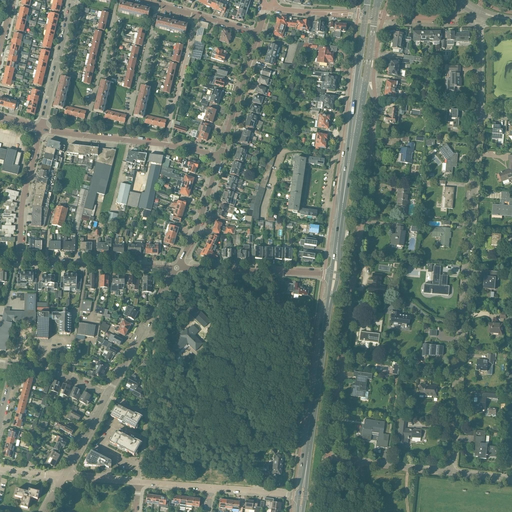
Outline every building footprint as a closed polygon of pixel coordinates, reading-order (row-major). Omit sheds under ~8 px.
[(213,0),(210,8),(216,10),(219,2),(213,0)] [(222,11),(225,12),(227,6),(221,3),(222,0),(220,0),(219,2),(216,10),(218,11),(217,12),(220,14),(221,13),(222,11)] [(135,6),(120,3),(118,12),(133,16),(135,6)] [(246,13),(248,8),(235,4),(234,6),(239,8),(239,10),(246,13)] [(150,10),(135,6),(133,16),(148,19),(150,10)] [(243,22),(245,17),(232,13),(231,16),(236,17),(236,20),(243,22)] [(173,22),(158,18),(155,28),(170,31),(173,22)] [(277,19),(277,21),(276,21),(276,24),(277,24),(286,27),(285,27),(296,28),(297,22),(288,21),(289,20),(286,20),(286,19),(282,18),(282,19),(279,19),(277,19)] [(309,21),(306,21),(305,22),(303,22),(302,31),(306,32),(305,33),(310,33),(312,33),(313,28),(310,28),(310,27),(309,27),(309,25),(310,25),(310,22),(309,22),(309,21)] [(188,26),(173,22),(170,31),(185,35),(188,26)] [(323,30),(323,24),(316,23),(315,33),(319,33),(319,35),(324,36),(324,34),(325,30),(323,30)] [(331,23),(330,28),(333,29),(333,28),(335,28),(334,38),(340,38),(340,32),(345,33),(346,26),(334,25),(334,23),(331,23)] [(275,30),(284,33),(285,27),(286,27),(277,24),(276,26),(275,26),(274,29),(275,30)] [(23,33),(25,27),(16,25),(15,31),(23,33)] [(195,41),(201,43),(204,29),(198,27),(195,41)] [(232,35),(229,34),(229,32),(224,30),(223,32),(222,32),(219,42),(229,45),(232,35)] [(284,33),(275,30),(273,36),(282,39),(283,36),(285,37),(286,33),(284,33)] [(407,38),(406,38),(407,33),(403,33),(403,34),(394,33),(393,38),(402,40),(411,41),(411,38),(410,38),(410,35),(408,34),(407,38)] [(454,34),(454,33),(454,41),(454,42),(469,42),(469,34),(454,34)] [(393,39),(392,49),(392,52),(401,53),(402,53),(403,47),(401,47),(402,40),(393,38),(393,39)] [(205,44),(201,43),(195,41),(191,58),(200,61),(205,44)] [(269,51),(276,54),(278,47),(280,48),(281,45),(271,43),(270,45),(269,45),(268,49),(269,49),(269,51)] [(333,53),(334,47),(326,46),(323,46),(314,45),(312,45),(312,48),(315,49),(315,52),(316,53),(316,57),(318,58),(318,63),(327,64),(327,63),(333,64),(334,58),(333,58),(333,53)] [(218,49),(215,48),(212,55),(211,59),(224,63),(224,62),(225,62),(225,60),(225,59),(226,56),(227,56),(227,54),(227,53),(227,51),(222,50),(222,51),(218,50),(218,49)] [(267,55),(267,57),(274,60),(276,54),(269,51),(268,52),(267,51),(266,54),(267,55)] [(267,68),(270,69),(271,69),(274,60),(267,57),(265,64),(268,65),(267,68)] [(389,65),(388,68),(389,68),(400,70),(401,66),(403,67),(403,63),(408,64),(409,61),(403,60),(395,59),(394,62),(390,61),(390,64),(389,65)] [(38,64),(37,68),(46,70),(47,64),(39,62),(36,61),(36,63),(36,64),(38,64)] [(217,78),(220,79),(224,80),(225,77),(226,77),(228,71),(214,66),(213,69),(218,71),(218,74),(215,73),(214,77),(217,78)] [(398,78),(398,81),(404,82),(406,82),(407,79),(401,78),(402,70),(400,70),(389,68),(388,68),(388,72),(389,72),(388,76),(393,76),(393,77),(398,78)] [(276,70),(271,69),(270,69),(269,71),(263,69),(261,75),(269,78),(270,75),(274,76),(275,73),(276,70)] [(322,83),(327,84),(336,85),(336,78),(328,77),(329,74),(312,73),(312,77),(321,78),(320,83),(322,83)] [(451,74),(451,86),(454,86),(454,87),(461,87),(461,82),(460,82),(460,74),(451,74)] [(220,80),(220,79),(217,78),(214,77),(213,76),(212,80),(215,81),(214,85),(220,87),(223,88),(225,82),(220,80)] [(61,78),(57,93),(67,95),(70,80),(61,78)] [(271,84),(272,81),(260,78),(258,84),(267,86),(268,83),(271,84)] [(406,82),(404,82),(398,81),(397,84),(387,82),(385,89),(398,91),(399,86),(400,86),(400,84),(409,85),(409,82),(406,82)] [(110,84),(101,82),(97,97),(107,99),(110,84)] [(335,92),(336,85),(327,84),(322,83),(321,90),(326,91),(326,90),(335,92)] [(150,89),(141,87),(137,102),(147,104),(150,89)] [(267,97),(268,93),(269,91),(257,87),(256,93),(267,97)] [(398,91),(385,89),(384,96),(393,97),(393,98),(398,99),(402,99),(402,95),(398,94),(399,91),(398,91)] [(209,96),(211,96),(220,99),(222,99),(222,97),(221,96),(222,93),(220,92),(213,90),(213,92),(210,91),(209,96)] [(63,110),(63,109),(66,110),(66,107),(64,107),(67,95),(57,93),(54,108),(63,110)] [(314,102),(333,105),(333,101),(334,102),(335,98),(323,96),(323,94),(321,93),(320,99),(314,98),(314,100),(314,102)] [(218,105),(220,99),(211,96),(209,103),(218,105)] [(107,99),(97,97),(94,112),(103,114),(106,114),(107,111),(104,110),(107,99)] [(263,97),(263,99),(254,97),(252,103),(261,106),(262,102),(265,103),(267,103),(268,99),(263,97)] [(147,104),(137,102),(134,117),(143,119),(146,119),(146,117),(144,116),(147,104)] [(332,108),(333,105),(314,102),(314,105),(318,105),(317,109),(333,111),(333,108),(332,108)] [(262,107),(262,109),(252,106),(250,113),(258,115),(258,114),(260,115),(261,112),(266,114),(267,109),(262,107)] [(66,107),(66,110),(64,115),(71,116),(73,109),(66,107)] [(208,108),(206,115),(215,117),(217,111),(208,108)] [(80,110),(73,109),(71,116),(78,118),(80,110)] [(386,117),(386,118),(385,118),(385,119),(384,121),(385,122),(385,123),(397,125),(399,111),(391,109),(389,118),(386,117)] [(80,110),(78,118),(84,120),(86,112),(80,110)] [(446,112),(446,123),(453,123),(453,128),(459,128),(459,116),(457,116),(457,110),(450,110),(450,112),(446,112)] [(107,111),(106,114),(105,119),(111,120),(113,112),(107,111)] [(111,120),(118,122),(120,114),(113,112),(111,120)] [(120,114),(118,122),(125,123),(127,115),(120,114)] [(213,123),(215,117),(206,115),(204,121),(213,123)] [(247,121),(262,125),(262,126),(263,123),(257,121),(256,121),(257,117),(249,115),(247,121)] [(317,122),(328,123),(328,121),(329,121),(330,117),(319,115),(319,119),(317,119),(317,122)] [(146,117),(146,119),(145,124),(151,125),(153,117),(146,116),(146,117)] [(160,119),(153,117),(151,125),(158,127),(160,119)] [(160,119),(158,127),(165,129),(167,121),(160,119)] [(209,125),(202,123),(195,121),(194,124),(200,126),(198,132),(200,133),(209,135),(211,129),(208,128),(209,125)] [(261,128),(262,125),(247,121),(245,127),(253,129),(254,126),(255,126),(259,128),(259,127),(261,128)] [(318,125),(318,129),(328,130),(329,126),(328,126),(328,123),(317,122),(317,125),(318,125)] [(488,125),(486,143),(493,143),(493,140),(497,141),(496,144),(497,144),(497,139),(502,140),(503,130),(500,130),(500,126),(493,125),(488,125)] [(244,131),(242,137),(256,141),(257,138),(252,137),(251,137),(252,133),(244,131)] [(207,142),(209,135),(200,133),(198,132),(197,132),(195,138),(207,142)] [(241,146),(247,148),(248,145),(249,142),(250,142),(250,143),(255,144),(256,141),(242,137),(240,143),(242,143),(241,146)] [(402,143),(407,143),(406,147),(404,147),(404,149),(400,148),(399,154),(401,155),(400,163),(412,164),(412,160),(410,160),(411,153),(413,153),(414,144),(408,143),(409,137),(401,137),(401,140),(402,140),(402,143)] [(62,152),(64,152),(65,147),(60,145),(61,144),(48,141),(46,148),(62,152)] [(325,142),(314,141),(314,144),(315,144),(315,148),(316,148),(316,150),(319,150),(319,148),(325,149),(326,145),(325,145),(325,142)] [(446,145),(439,150),(447,161),(446,172),(452,173),(453,167),(456,167),(456,164),(455,164),(455,155),(454,155),(446,145)] [(247,151),(247,148),(241,146),(240,149),(238,149),(236,155),(250,159),(251,157),(247,155),(246,155),(247,151)] [(85,148),(80,147),(79,157),(78,160),(77,165),(81,165),(83,161),(85,148)] [(46,148),(45,154),(61,158),(62,152),(46,148)] [(91,148),(85,148),(83,161),(81,165),(81,169),(86,169),(86,168),(90,156),(91,148)] [(96,162),(97,157),(98,149),(91,148),(90,156),(86,168),(86,169),(91,171),(94,161),(96,162)] [(0,160),(5,161),(2,171),(18,175),(19,168),(18,167),(21,154),(17,153),(17,152),(8,150),(7,151),(0,149),(0,160)] [(116,151),(98,149),(97,157),(96,162),(92,178),(91,183),(90,187),(85,208),(84,209),(92,212),(95,200),(103,203),(116,151)] [(137,161),(138,154),(128,152),(126,163),(136,165),(137,161)] [(59,164),(61,158),(45,154),(43,160),(59,164)] [(147,155),(138,154),(137,161),(136,165),(144,166),(147,155)] [(159,175),(161,166),(163,159),(163,157),(150,155),(148,162),(151,163),(144,194),(141,193),(138,208),(151,211),(156,190),(157,190),(158,190),(159,183),(158,183),(158,182),(159,175)] [(249,162),(250,159),(236,155),(234,161),(243,163),(244,160),(245,160),(245,161),(249,162)] [(306,155),(305,160),(305,163),(308,164),(307,164),(315,165),(315,159),(309,158),(309,155),(306,155)] [(499,174),(496,175),(499,183),(502,182),(503,182),(504,185),(510,183),(509,181),(511,179),(511,156),(509,156),(508,160),(510,160),(509,170),(499,174)] [(161,166),(168,168),(169,161),(169,160),(163,159),(161,166)] [(186,161),(179,159),(178,163),(185,166),(197,169),(199,164),(199,162),(196,161),(196,163),(189,161),(189,163),(187,163),(187,162),(186,161)] [(295,159),(293,176),(303,178),(303,172),(304,172),(305,168),(304,167),(305,163),(305,160),(295,159)] [(43,160),(42,166),(58,170),(59,164),(43,160)] [(249,174),(250,171),(242,169),(241,169),(242,165),(234,162),(232,169),(248,174),(249,174)] [(56,176),(58,170),(42,166),(40,172),(56,176)] [(182,178),(179,178),(180,176),(175,175),(173,174),(174,170),(168,168),(161,166),(159,175),(163,176),(178,181),(192,185),(194,179),(186,176),(185,179),(182,178)] [(195,174),(197,169),(185,166),(184,168),(188,170),(188,172),(195,174)] [(248,174),(232,169),(230,175),(238,177),(240,174),(241,174),(240,174),(245,176),(245,175),(248,176),(248,174)] [(144,181),(140,180),(141,173),(134,171),(134,176),(132,182),(131,185),(127,206),(138,208),(141,193),(144,181)] [(55,183),(56,183),(58,176),(56,176),(40,172),(39,179),(55,183)] [(88,176),(85,175),(83,181),(91,183),(92,178),(88,177),(88,176)] [(293,176),(290,194),(300,195),(301,189),(302,189),(302,184),(303,178),(293,176)] [(228,181),(228,183),(243,188),(244,185),(238,183),(237,183),(238,179),(230,177),(229,178),(228,178),(228,180),(228,181)] [(39,179),(37,185),(53,188),(55,183),(39,179)] [(190,192),(192,185),(178,181),(176,187),(190,192)] [(127,206),(131,185),(121,183),(116,204),(127,206)] [(243,190),(243,188),(228,183),(227,186),(226,186),(225,187),(226,188),(226,189),(234,191),(235,188),(236,188),(240,190),(243,190)] [(53,188),(37,185),(36,190),(52,194),(53,188)] [(82,185),(80,192),(77,206),(85,208),(90,187),(82,185)] [(189,197),(190,192),(176,187),(174,193),(189,197)] [(445,187),(444,198),(445,198),(446,199),(446,209),(452,209),(453,199),(451,199),(452,194),(454,194),(454,188),(445,187)] [(69,205),(76,207),(77,206),(80,192),(78,191),(78,189),(75,188),(74,191),(73,190),(69,205)] [(398,197),(397,205),(398,205),(407,206),(409,190),(399,188),(398,195),(398,196),(398,197)] [(7,199),(6,202),(13,203),(14,200),(16,201),(17,197),(18,197),(19,193),(6,189),(5,194),(11,195),(10,199),(8,199),(7,199)] [(36,190),(35,196),(50,200),(52,194),(36,190)] [(224,194),(223,197),(236,201),(241,202),(242,201),(236,199),(238,195),(225,191),(224,191),(224,193),(224,194)] [(502,192),(501,197),(503,198),(502,205),(493,205),(492,216),(511,217),(511,198),(510,198),(510,195),(510,193),(502,192)] [(288,212),(298,213),(297,214),(300,215),(301,210),(298,210),(299,206),(299,205),(300,202),(299,201),(300,195),(290,194),(288,212)] [(49,205),(50,200),(35,196),(34,202),(49,205)] [(234,207),(236,201),(223,197),(223,199),(221,200),(221,201),(222,202),(222,203),(234,207)] [(174,201),(173,204),(177,205),(186,208),(186,205),(188,205),(188,203),(187,203),(187,202),(179,200),(178,203),(174,201)] [(5,211),(5,214),(12,215),(12,212),(15,212),(16,208),(17,208),(17,204),(13,203),(6,202),(4,202),(3,206),(7,207),(6,210),(5,211)] [(186,208),(177,205),(173,204),(173,206),(177,207),(176,210),(184,213),(185,213),(186,211),(185,210),(186,208)] [(57,207),(54,219),(65,222),(68,210),(69,206),(66,205),(65,209),(57,207)] [(69,205),(68,210),(75,212),(71,228),(79,230),(82,219),(90,221),(91,217),(92,212),(84,209),(85,208),(77,206),(76,207),(69,205)] [(232,215),(233,215),(235,208),(229,206),(228,208),(221,206),(220,208),(219,209),(219,210),(219,211),(232,215)] [(32,208),(32,227),(45,228),(50,209),(48,209),(32,208)] [(116,225),(118,215),(109,213),(107,223),(116,225)] [(5,224),(5,226),(12,226),(12,223),(15,224),(15,219),(16,219),(16,215),(12,215),(5,214),(3,214),(3,219),(9,219),(9,223),(7,223),(5,224)] [(181,223),(182,223),(182,221),(181,220),(182,218),(174,215),(171,215),(170,214),(169,219),(170,220),(180,224),(181,223)] [(63,229),(65,222),(54,219),(52,226),(56,227),(63,229)] [(226,228),(222,227),(223,223),(216,221),(215,224),(214,224),(213,226),(214,227),(225,230),(224,233),(233,234),(235,234),(235,233),(233,233),(234,228),(226,227),(226,228)] [(163,230),(166,231),(177,235),(179,229),(174,227),(175,224),(170,223),(169,226),(165,225),(163,230)] [(5,238),(11,238),(12,235),(14,235),(15,231),(16,231),(16,226),(12,226),(5,226),(0,225),(0,230),(8,231),(8,235),(7,235),(5,236),(5,238)] [(396,225),(396,231),(395,235),(391,234),(390,246),(403,248),(404,234),(402,234),(403,225),(396,225)] [(307,226),(307,227),(306,232),(309,233),(318,234),(319,227),(307,226)] [(451,233),(450,233),(450,229),(441,228),(433,228),(432,237),(441,238),(440,246),(448,247),(449,238),(450,238),(451,233)] [(167,238),(175,240),(177,235),(166,231),(165,233),(167,234),(166,237),(167,238)] [(488,237),(487,250),(494,251),(494,255),(500,256),(501,242),(501,239),(507,240),(507,236),(493,234),(492,237),(488,237)] [(16,238),(11,238),(5,238),(0,237),(0,242),(8,243),(8,250),(14,250),(14,243),(15,243),(16,238)] [(106,244),(103,244),(103,253),(109,253),(109,247),(111,247),(111,242),(112,242),(112,238),(106,238),(106,244)] [(165,240),(164,243),(163,246),(168,247),(169,245),(173,246),(175,240),(167,238),(166,240),(165,240)] [(305,238),(304,249),(308,249),(309,246),(315,247),(316,247),(317,243),(315,242),(316,240),(311,239),(311,238),(308,238),(308,239),(305,238)] [(45,245),(45,242),(40,241),(40,239),(36,239),(36,241),(36,251),(42,251),(42,245),(45,245)] [(215,246),(216,244),(209,240),(207,245),(215,249),(216,247),(215,246)] [(135,245),(135,255),(137,255),(137,254),(141,254),(141,251),(143,251),(143,250),(143,245),(142,245),(142,242),(135,241),(135,245)] [(158,251),(161,251),(162,241),(157,241),(157,243),(158,243),(158,245),(155,245),(155,246),(152,246),(152,255),(158,255),(158,251)] [(150,245),(146,245),(143,245),(143,250),(146,250),(146,254),(152,255),(152,246),(150,246),(150,245)] [(207,245),(204,250),(211,253),(212,253),(213,250),(215,251),(215,249),(207,245)] [(252,256),(255,256),(255,259),(262,260),(262,257),(262,250),(262,248),(258,248),(258,247),(255,247),(255,250),(252,250),(252,256)] [(268,248),(264,248),(264,250),(262,250),(262,257),(265,257),(265,260),(272,260),(272,257),(272,251),(272,249),(268,249),(268,248)] [(275,257),(275,259),(275,260),(282,260),(282,257),(282,249),(278,249),(278,248),(274,248),(274,251),(272,251),(272,257),(275,257)] [(282,249),(282,257),(285,257),(285,260),(292,261),(292,249),(288,249),(288,248),(284,248),(284,251),(282,251),(282,249)] [(204,250),(203,250),(200,255),(206,258),(207,257),(211,258),(212,256),(217,258),(218,256),(218,255),(217,255),(212,253),(211,253),(204,250)] [(308,254),(308,251),(304,250),(302,261),(304,261),(304,262),(308,262),(308,261),(313,262),(313,260),(314,260),(315,255),(314,255),(308,254)] [(424,284),(424,293),(431,294),(432,294),(433,292),(439,292),(439,294),(448,295),(449,290),(449,286),(447,286),(447,280),(448,276),(445,276),(442,275),(442,276),(440,276),(441,267),(436,266),(434,266),(432,285),(430,285),(431,283),(426,282),(426,285),(424,284)] [(484,283),(483,289),(492,290),(492,289),(495,289),(496,280),(496,278),(499,278),(499,275),(499,272),(490,271),(490,277),(485,277),(485,284),(484,283)] [(27,284),(27,273),(21,273),(21,279),(18,279),(18,285),(21,285),(21,284),(27,284)] [(27,284),(27,283),(36,284),(36,279),(33,279),(33,273),(27,273),(27,284)] [(370,285),(369,294),(383,296),(385,287),(380,286),(380,282),(381,282),(382,275),(373,274),(372,281),(373,281),(372,285),(370,285)] [(71,275),(64,275),(64,278),(64,283),(61,283),(60,288),(64,289),(64,287),(70,287),(71,275)] [(80,291),(81,283),(77,283),(77,275),(71,275),(70,287),(76,288),(76,290),(80,291)] [(42,283),(38,283),(38,290),(42,290),(42,287),(48,288),(48,276),(42,276),(42,283)] [(54,290),(57,290),(57,284),(54,284),(55,276),(48,276),(48,288),(54,288),(54,290)] [(96,279),(95,279),(95,276),(89,276),(89,284),(85,284),(85,289),(89,289),(89,290),(94,291),(94,287),(96,287),(96,279)] [(102,276),(102,277),(100,277),(100,288),(108,288),(109,277),(108,277),(108,276),(102,276)] [(139,280),(136,280),(136,277),(130,277),(129,282),(129,286),(135,286),(135,290),(138,290),(139,280)] [(294,291),(295,291),(294,295),(307,297),(308,290),(303,289),(303,288),(299,287),(299,285),(295,284),(294,291)] [(36,313),(35,313),(36,295),(25,294),(25,312),(9,312),(10,309),(9,309),(5,309),(3,318),(0,317),(0,328),(0,329),(0,350),(6,351),(12,324),(10,323),(11,321),(12,320),(14,320),(14,322),(36,323),(36,313)] [(83,301),(81,312),(80,316),(83,316),(83,312),(90,313),(92,303),(83,301)] [(187,311),(204,328),(210,321),(193,305),(187,311)] [(103,314),(103,311),(104,309),(96,307),(94,313),(102,315),(103,314)] [(131,312),(128,318),(133,321),(138,313),(129,308),(128,310),(131,312)] [(59,334),(70,334),(71,314),(67,314),(67,310),(63,310),(63,314),(52,313),(52,314),(52,319),(52,320),(55,320),(56,322),(57,324),(59,324),(59,334)] [(391,314),(390,324),(401,325),(401,327),(405,327),(405,326),(407,326),(409,317),(399,315),(399,313),(394,312),(392,312),(391,314)] [(49,313),(38,313),(37,333),(35,333),(35,339),(48,340),(49,319),(52,319),(52,314),(49,314),(49,313)] [(101,321),(100,325),(108,329),(109,327),(109,326),(105,324),(106,323),(101,321)] [(121,327),(128,331),(131,325),(123,321),(121,324),(122,324),(121,327)] [(95,326),(79,323),(77,334),(93,337),(95,326)] [(489,324),(489,333),(499,334),(499,336),(503,336),(504,325),(489,324)] [(180,336),(182,338),(172,348),(178,354),(188,344),(196,351),(203,344),(195,336),(199,331),(193,325),(189,330),(187,328),(184,332),(182,330),(180,333),(181,335),(180,336)] [(119,330),(118,329),(116,328),(114,331),(125,336),(128,331),(121,327),(119,330)] [(360,332),(359,341),(361,342),(361,340),(363,341),(363,342),(378,344),(380,334),(369,333),(369,335),(365,334),(366,332),(360,332)] [(111,338),(110,341),(120,346),(123,341),(115,337),(114,339),(111,338)] [(443,347),(423,345),(422,354),(442,356),(443,347)] [(108,352),(109,353),(105,359),(110,362),(114,355),(114,356),(117,351),(108,346),(106,351),(108,352)] [(492,365),(492,360),(495,360),(495,355),(489,354),(488,361),(483,361),(483,362),(478,361),(477,367),(477,368),(477,371),(488,372),(487,375),(493,376),(494,366),(492,365)] [(95,368),(97,369),(104,373),(105,374),(106,371),(105,370),(106,368),(102,366),(103,363),(100,362),(101,360),(98,358),(96,361),(96,362),(98,363),(95,368)] [(393,365),(392,374),(399,375),(400,366),(393,365)] [(105,374),(104,373),(97,369),(96,372),(94,371),(93,372),(89,370),(87,376),(93,378),(93,377),(95,378),(97,376),(101,378),(102,376),(103,377),(105,374)] [(352,388),(351,396),(355,397),(355,396),(361,397),(360,400),(367,401),(368,393),(366,392),(365,392),(367,379),(371,380),(371,374),(354,372),(353,377),(356,378),(355,384),(353,383),(352,385),(352,388)] [(138,397),(141,391),(137,389),(141,382),(135,379),(136,377),(135,376),(133,375),(132,375),(127,384),(131,386),(129,389),(134,391),(132,394),(138,397)] [(26,377),(24,383),(32,385),(33,379),(26,377)] [(58,390),(60,383),(53,381),(50,391),(54,392),(53,394),(58,396),(60,390),(58,390)] [(30,391),(32,385),(24,383),(23,389),(30,391)] [(67,399),(68,396),(67,396),(70,387),(63,384),(60,394),(64,395),(63,397),(67,399)] [(420,385),(419,396),(437,397),(437,393),(438,393),(438,387),(420,385)] [(81,391),(74,388),(70,397),(74,399),(73,401),(77,403),(78,400),(77,400),(81,391)] [(28,397),(30,391),(23,389),(21,396),(28,397)] [(84,392),(79,401),(86,405),(86,404),(87,405),(90,400),(89,399),(91,396),(84,392)] [(475,394),(473,408),(477,409),(477,412),(485,413),(486,399),(498,400),(498,396),(475,394)] [(25,410),(27,404),(19,402),(18,408),(25,410)] [(126,423),(125,424),(135,430),(140,420),(141,420),(142,418),(143,418),(142,417),(141,417),(140,416),(139,416),(139,415),(136,413),(134,415),(117,405),(116,407),(115,407),(110,416),(120,422),(120,421),(126,423)] [(489,408),(489,416),(496,417),(497,409),(489,408)] [(70,416),(68,419),(70,421),(71,420),(73,421),(74,419),(79,421),(81,416),(72,411),(69,416),(70,416)] [(22,422),(23,416),(16,414),(15,420),(22,422)] [(421,431),(405,429),(406,419),(400,419),(400,424),(399,427),(398,443),(403,444),(404,439),(412,440),(412,439),(421,440),(421,431)] [(20,428),(22,422),(15,420),(13,426),(20,428)] [(364,425),(363,435),(366,435),(366,437),(367,437),(367,435),(371,436),(371,437),(372,432),(379,433),(377,447),(387,448),(389,435),(383,434),(385,422),(366,420),(365,425),(364,425)] [(59,422),(57,426),(64,430),(63,431),(71,435),(74,430),(66,425),(66,426),(59,422)] [(10,432),(8,438),(15,440),(17,433),(10,432)] [(125,450),(125,451),(134,456),(140,446),(142,445),(142,444),(141,444),(140,443),(139,443),(138,442),(139,441),(135,439),(134,441),(117,432),(116,434),(115,433),(109,443),(119,448),(120,447),(125,450)] [(59,452),(62,446),(65,447),(68,442),(57,436),(54,442),(57,443),(54,449),(59,452)] [(476,437),(475,457),(478,457),(478,459),(486,459),(487,456),(489,456),(494,456),(495,452),(497,452),(498,447),(495,447),(488,446),(488,444),(485,444),(485,438),(476,437)] [(6,444),(5,450),(12,452),(14,446),(6,444)] [(14,453),(12,452),(5,450),(3,456),(13,459),(14,453)] [(110,461),(92,452),(91,451),(89,456),(88,456),(87,458),(88,458),(84,465),(104,467),(103,469),(106,469),(106,468),(109,469),(109,468),(111,468),(111,466),(111,462),(110,461)] [(51,454),(48,453),(47,456),(57,462),(60,456),(52,452),(51,454)] [(54,467),(57,462),(47,456),(43,463),(46,465),(47,463),(54,467)] [(281,476),(281,469),(273,468),(267,467),(267,469),(263,468),(263,471),(272,472),(272,474),(281,476)] [(368,470),(367,480),(382,480),(382,473),(375,473),(375,470),(368,470)] [(40,493),(29,490),(28,493),(17,490),(15,497),(23,499),(21,507),(28,509),(31,498),(38,500),(40,493)] [(181,497),(179,497),(179,496),(176,495),(176,496),(174,496),(174,499),(170,499),(169,506),(173,506),(173,504),(180,505),(181,497)] [(253,511),(261,511),(262,508),(260,508),(257,508),(258,502),(254,501),(253,502),(246,501),(245,509),(253,510),(252,511),(254,511),(253,511)] [(271,510),(280,511),(281,504),(272,503),(271,510)]
